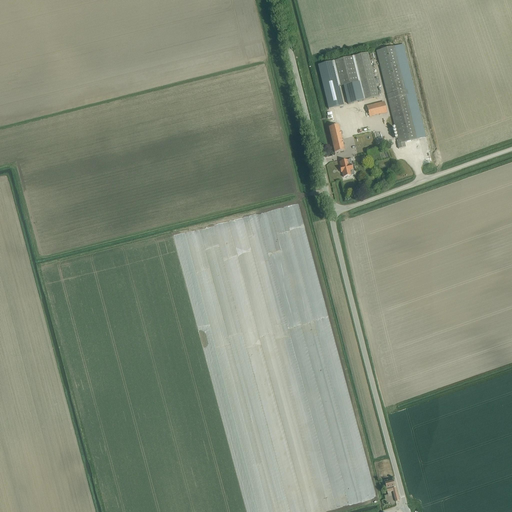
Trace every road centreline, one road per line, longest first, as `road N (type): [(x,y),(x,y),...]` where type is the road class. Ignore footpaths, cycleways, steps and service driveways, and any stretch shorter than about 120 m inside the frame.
road 1 (unclassified): [(404,505),(330,213)]
road 2 (unclassified): [(330,213),(277,0)]
road 3 (unclassified): [(330,213),(511,149)]
road 4 (unknown): [(317,160),(347,152),(347,116),(366,114),(390,128),(422,181)]
